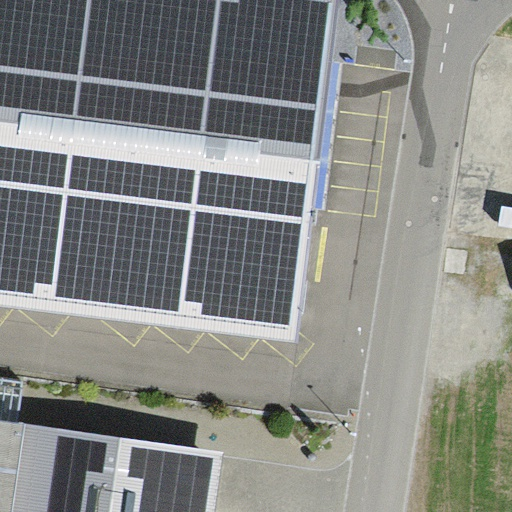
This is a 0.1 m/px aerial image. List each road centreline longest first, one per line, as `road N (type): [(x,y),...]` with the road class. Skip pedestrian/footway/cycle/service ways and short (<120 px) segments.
road 1 (residential): [(455,0),(376,511)]
road 2 (unknown): [(0,348),(394,392)]
